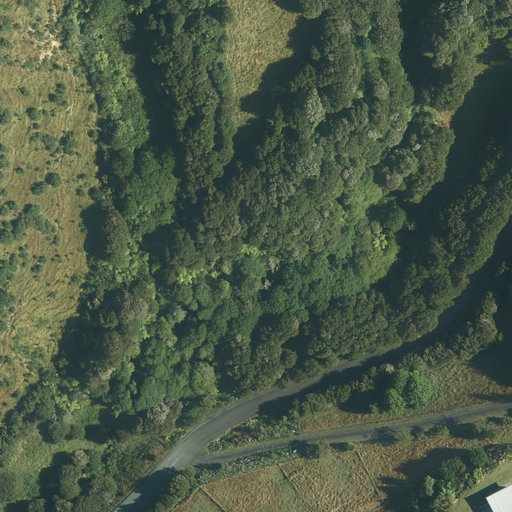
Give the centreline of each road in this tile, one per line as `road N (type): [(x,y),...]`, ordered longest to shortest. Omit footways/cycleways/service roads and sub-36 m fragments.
road 1 (unclassified): [(124,511),(238,412),(413,339),(468,288),(511,215)]
road 2 (unknown): [(170,466),(511,407)]
